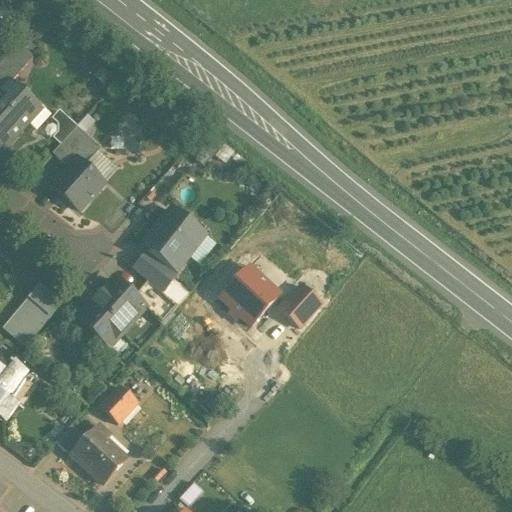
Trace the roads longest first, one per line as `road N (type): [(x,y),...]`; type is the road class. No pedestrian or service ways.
road 1 (secondary): [(102,0),(511,322)]
road 2 (residential): [(147,511),(261,388)]
